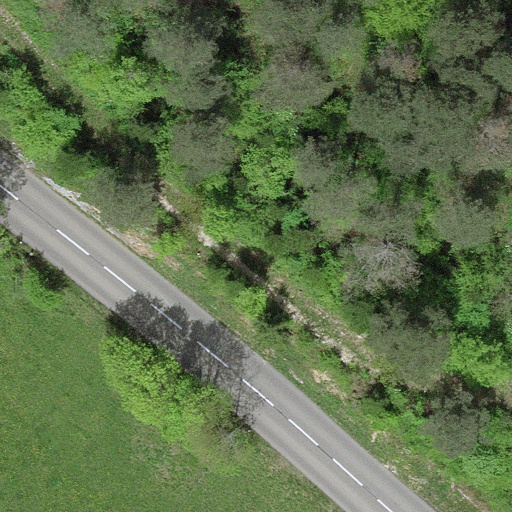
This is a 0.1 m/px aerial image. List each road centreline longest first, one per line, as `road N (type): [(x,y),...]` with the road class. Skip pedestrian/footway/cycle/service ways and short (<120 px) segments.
road 1 (track): [(0,10),(213,232),(350,356),(404,382),(511,400)]
road 2 (tertiary): [(396,511),(0,184)]
